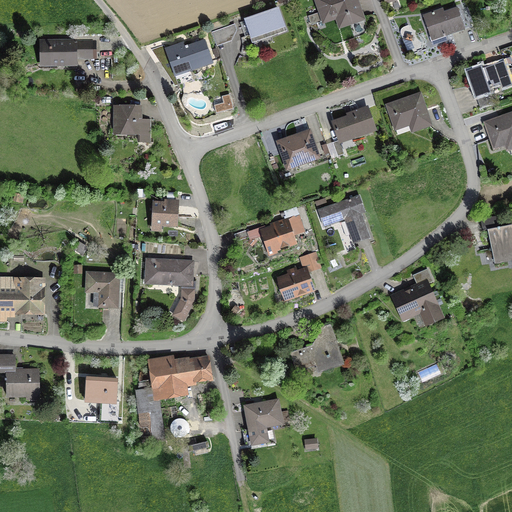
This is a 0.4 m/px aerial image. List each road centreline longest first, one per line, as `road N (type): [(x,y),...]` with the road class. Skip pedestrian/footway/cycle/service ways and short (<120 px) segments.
road 1 (residential): [(207,339),(304,315),(344,296),(455,219),(472,169),(435,64)]
road 2 (track): [(207,339),(217,356),(444,489),(472,498),(511,487)]
road 3 (residential): [(435,64),(183,153)]
road 4 (residential): [(0,338),(107,349),(207,339)]
road 5 (residential): [(183,153),(213,243),(207,339)]
road 6 (track): [(217,356),(244,511)]
